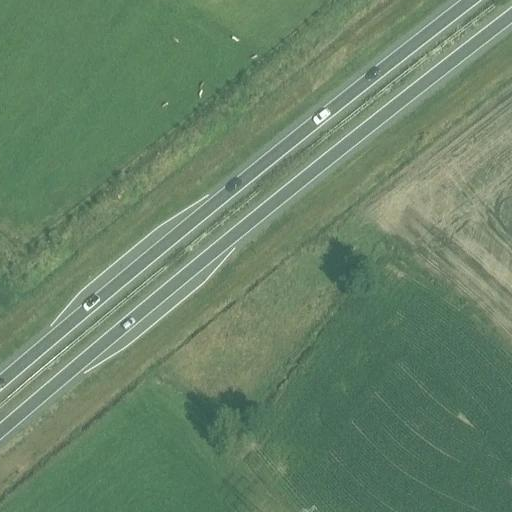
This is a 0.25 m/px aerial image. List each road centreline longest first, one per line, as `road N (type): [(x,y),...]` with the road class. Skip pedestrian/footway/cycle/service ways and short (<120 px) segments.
road 1 (trunk): [(0,432),(197,265),(511,20)]
road 2 (trunk): [(476,0),(164,244),(0,388)]
